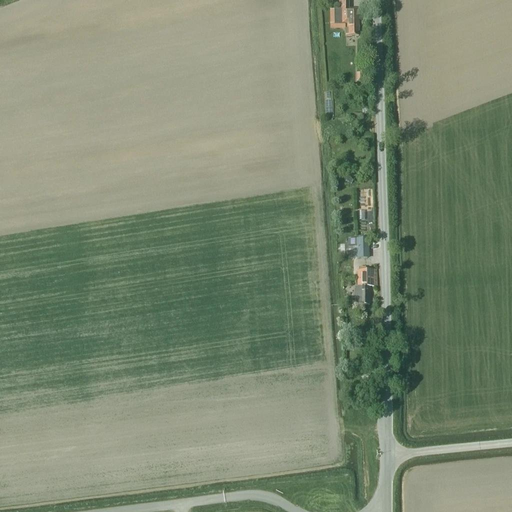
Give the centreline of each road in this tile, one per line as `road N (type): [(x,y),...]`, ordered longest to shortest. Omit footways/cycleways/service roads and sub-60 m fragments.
road 1 (unclassified): [(388,455),(374,0)]
road 2 (unclassified): [(388,455),(511,441)]
